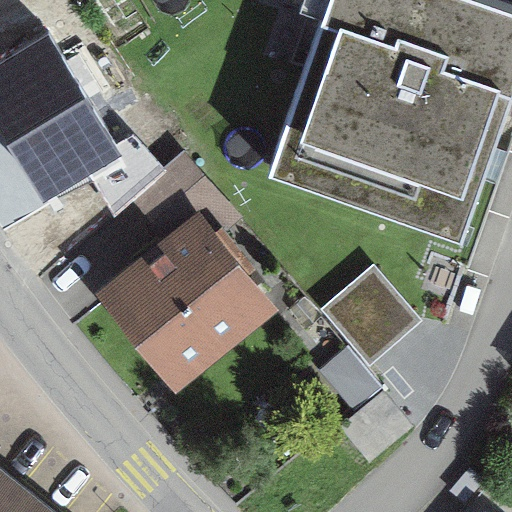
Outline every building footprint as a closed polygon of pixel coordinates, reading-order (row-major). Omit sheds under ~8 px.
[(511,81),(511,7),(489,0),(327,0),(271,163),(460,229),(511,81)] [(0,62),(0,170),(108,104),(60,25),(0,62)] [(112,290),(176,371),(265,301),(201,220),(112,290)] [(375,262),(323,307),(369,360),(422,315),(375,262)] [(373,384),(351,422),(392,446),(414,408),(373,384)] [(0,511),(47,511),(0,474),(0,511)]
